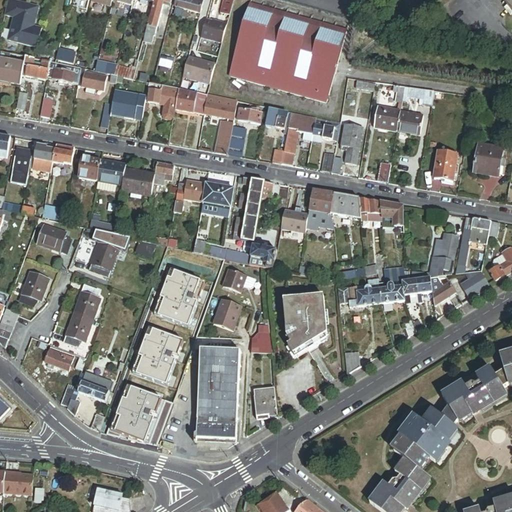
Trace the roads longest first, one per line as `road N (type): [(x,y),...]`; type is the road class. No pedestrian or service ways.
road 1 (residential): [(0,126),(511,216)]
road 2 (residential): [(267,456),(511,298)]
